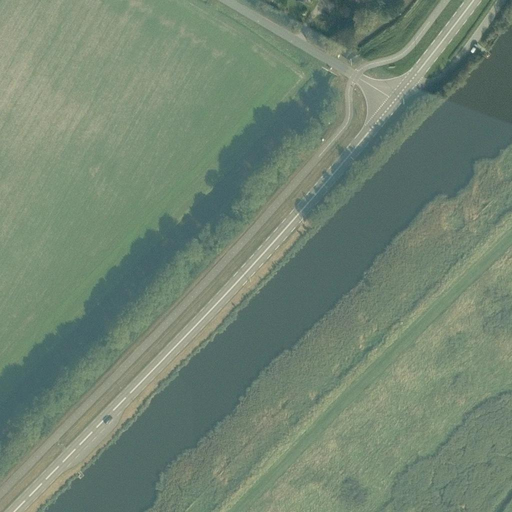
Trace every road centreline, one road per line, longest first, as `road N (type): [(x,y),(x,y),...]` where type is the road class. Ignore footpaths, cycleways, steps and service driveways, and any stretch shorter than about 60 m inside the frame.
road 1 (primary): [(14,511),(285,228),(394,100)]
road 2 (track): [(511,235),(233,511)]
road 3 (unclassified): [(394,100),(223,0)]
road 4 (primary): [(394,100),(473,0)]
